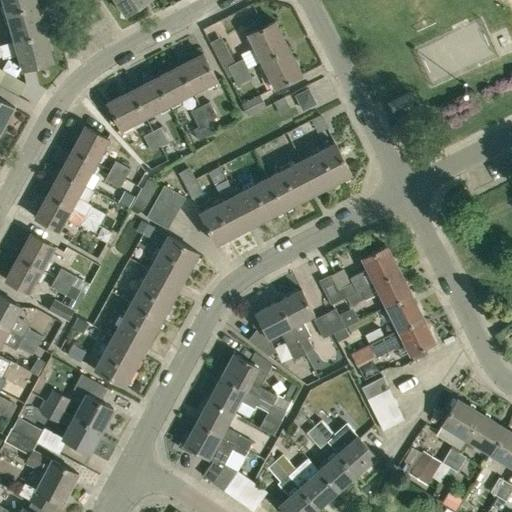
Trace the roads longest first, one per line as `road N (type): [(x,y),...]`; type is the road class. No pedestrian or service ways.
road 1 (residential): [(403,190),(244,273),(217,299),(130,460)]
road 2 (residential): [(0,209),(50,114),(82,73),(220,0)]
road 3 (residential): [(403,190),(486,358),(511,385)]
road 4 (residential): [(403,190),(309,0)]
road 5 (residential): [(403,190),(511,134)]
